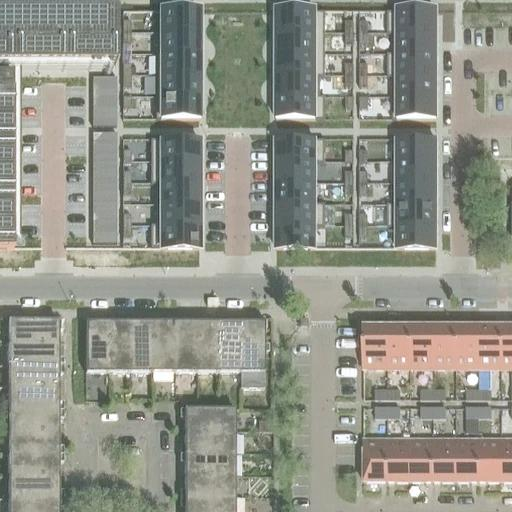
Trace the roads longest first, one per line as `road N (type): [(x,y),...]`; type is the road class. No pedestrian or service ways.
road 1 (unclassified): [(322,289),(0,288)]
road 2 (residential): [(156,510),(155,426),(85,427),(85,510)]
road 3 (residential): [(322,511),(322,289)]
road 4 (unclassified): [(511,291),(322,289)]
